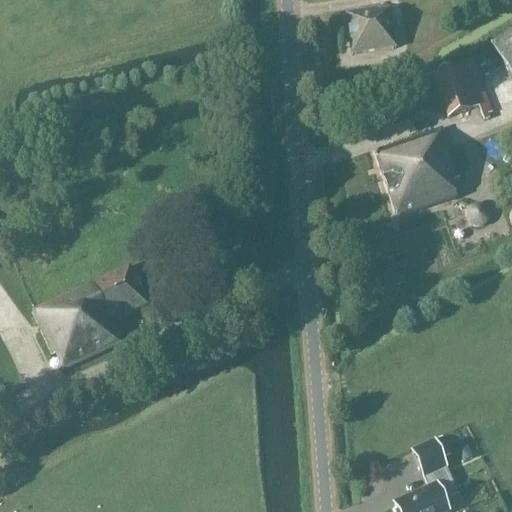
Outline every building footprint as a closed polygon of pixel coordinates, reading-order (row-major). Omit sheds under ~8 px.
[(351,57),(396,50),(390,11),(378,12),(377,10),(344,15),(351,57)] [(511,79),(511,30),(490,44),(511,79)] [(489,115),(492,113),(473,61),(431,77),(447,120),(478,108),(483,122),(490,120),(489,115)] [(374,153),(372,154),(373,156),(374,155),(382,179),(381,179),(382,181),(388,197),(387,197),(388,199),(389,199),(395,218),(396,221),(398,220),(397,219),(457,199),(452,182),(460,179),(442,130),(374,153)] [(468,211),(466,216),(466,220),(468,224),(472,227),(477,228),(481,227),(485,224),(487,219),(486,215),(484,211),(480,208),(476,207),(471,208),(468,211)] [(129,269),(31,314),(51,359),(54,357),(61,370),(63,370),(64,372),(120,346),(110,324),(146,307),(129,269)] [(0,393),(22,383),(0,334),(0,393)] [(396,511),(448,511),(444,502),(458,496),(435,446),(412,457),(428,491),(394,506),(396,511)]
